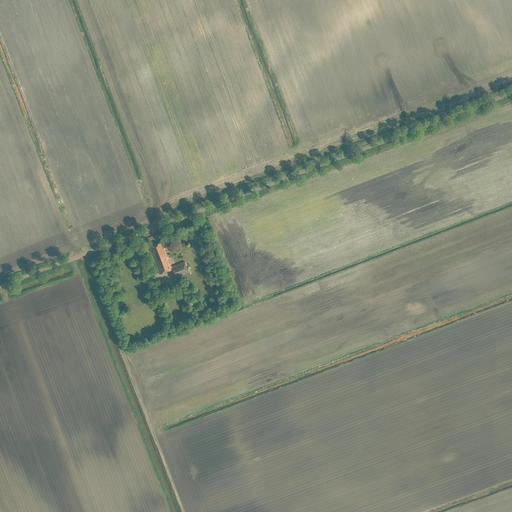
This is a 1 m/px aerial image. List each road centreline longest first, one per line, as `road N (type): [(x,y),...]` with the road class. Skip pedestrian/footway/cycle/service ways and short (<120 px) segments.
road 1 (unclassified): [(0,285),(511,92)]
road 2 (track): [(85,253),(184,511)]
